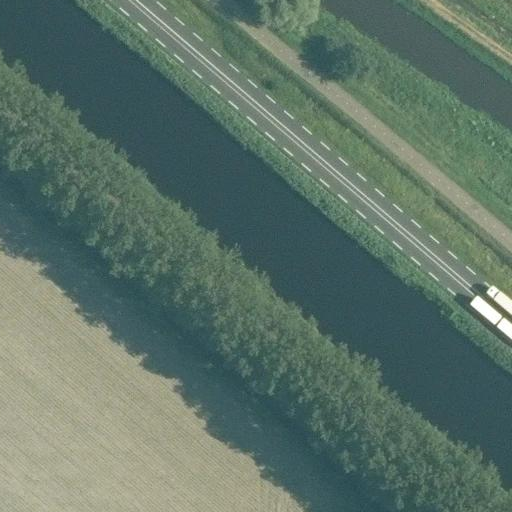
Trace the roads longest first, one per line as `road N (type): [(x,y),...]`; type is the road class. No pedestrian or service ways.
road 1 (unclassified): [(449,511),(0,128)]
road 2 (primary): [(511,332),(123,0)]
road 3 (unclassified): [(511,257),(215,0)]
